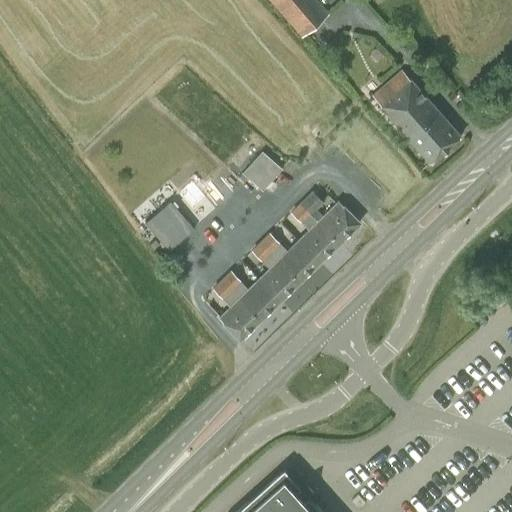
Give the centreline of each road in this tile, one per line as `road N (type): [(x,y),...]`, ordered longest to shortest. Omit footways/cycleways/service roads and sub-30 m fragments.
road 1 (primary): [(123,511),(324,322)]
road 2 (primary): [(324,322),(511,149)]
road 3 (unclassified): [(179,511),(252,440),(328,408),(368,372)]
road 4 (unclassified): [(368,372),(399,346),(424,272),(511,194)]
